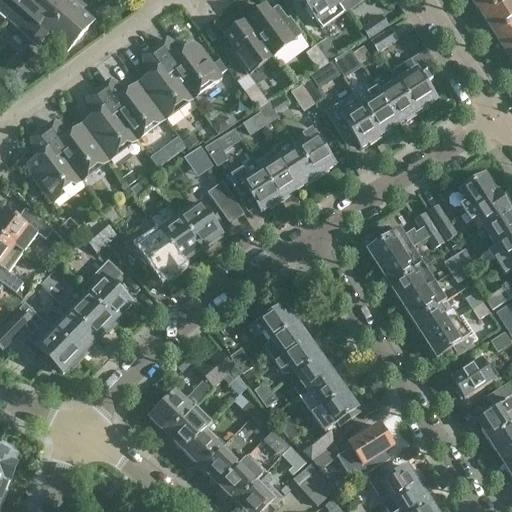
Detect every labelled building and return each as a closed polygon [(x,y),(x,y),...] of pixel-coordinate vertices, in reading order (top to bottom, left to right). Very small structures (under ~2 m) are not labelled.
[(0,0),(0,14),(23,35),(53,0),(0,0)] [(93,24),(66,0),(53,0),(23,35),(38,48),(47,37),(67,54),(93,24)] [(298,0),(322,32),(345,16),(339,8),(333,0),(298,0)] [(470,0),(482,18),(510,0),(470,0)] [(511,0),(510,0),(482,18),(495,38),(511,27),(511,0)] [(265,10),(245,25),(271,60),(295,43),(278,21),(275,24),(265,10)] [(388,29),(388,28),(381,17),(362,30),(369,42),(388,29)] [(271,60),(245,25),(226,40),(235,53),(232,55),(248,77),(271,60)] [(511,27),(495,38),(508,59),(511,56),(511,27)] [(397,43),(390,32),(371,44),(378,56),(397,43)] [(326,41),(315,49),(314,49),(327,67),(339,59),(326,41)] [(164,42),(155,49),(194,102),(223,81),(201,50),(193,45),(176,58),(164,42)] [(194,102),(155,49),(144,58),(155,73),(138,85),(166,123),(194,102)] [(327,67),(314,49),(306,56),(319,73),(327,67)] [(350,73),(371,60),(363,49),(343,63),(350,73)] [(406,78),(397,84),(416,114),(435,102),(412,67),(403,73),(406,78)] [(314,108),(326,100),(313,81),(307,85),(305,81),(299,85),(302,88),(314,108)] [(166,123),(138,85),(120,99),(109,83),(98,91),(137,144),(166,123)] [(416,114),(397,84),(386,91),(383,85),(375,91),(398,126),(416,114)] [(245,95),(257,113),(267,106),(268,105),(255,87),(245,95)] [(314,108),(302,88),(291,95),(304,115),(314,108)] [(137,144),(98,91),(88,99),(99,115),(81,127),(109,165),(137,144)] [(398,126),(375,91),(367,96),(371,102),(360,109),(379,138),(398,126)] [(267,106),(257,113),(259,116),(252,120),(259,131),(276,120),(267,106)] [(379,138),(360,109),(351,114),(347,108),(338,115),(361,150),(379,138)] [(250,137),(259,131),(252,120),(243,127),(250,137)] [(109,165),(81,127),(64,140),(53,125),(42,133),(80,186),(109,165)] [(306,144),(296,150),(315,179),(334,167),(311,132),(302,138),(306,144)] [(80,186),(42,133),(32,141),(43,156),(27,168),(29,177),(52,207),(80,186)] [(198,146),(192,138),(182,145),(183,147),(185,150),(188,153),(198,146)] [(217,170),(229,163),(216,143),(205,150),(217,170)] [(185,150),(183,147),(183,148),(179,147),(176,150),(176,153),(177,156),(181,157),(184,155),(185,150)] [(206,171),(206,172),(211,168),(199,150),(185,160),(189,165),(190,164),(198,176),(206,171)] [(283,150),(275,156),(298,191),(315,179),(296,150),(287,156),(283,150)] [(271,166),(261,173),(281,204),(292,197),(291,195),(298,191),(275,156),(267,161),(271,166)] [(270,211),(281,204),(261,173),(252,178),(249,173),(239,179),(262,214),(269,209),(270,211)] [(132,174),(122,181),(128,189),(138,182),(132,174)] [(460,208),(466,217),(497,196),(485,178),(461,194),(468,204),(460,208)] [(229,227),(244,217),(222,185),(207,195),(229,227)] [(497,196),(466,217),(470,224),(477,219),(484,230),(508,214),(497,196)] [(2,211),(5,213),(0,219),(0,239),(23,257),(38,237),(46,243),(53,233),(50,230),(35,219),(37,216),(29,209),(13,197),(2,211)] [(198,204),(190,209),(178,218),(203,254),(214,246),(212,243),(221,237),(217,229),(222,226),(211,210),(205,214),(198,204)] [(440,233),(450,226),(438,208),(427,214),(440,233)] [(511,220),(508,214),(484,230),(477,235),(483,244),(490,239),(495,247),(511,236),(511,220)] [(389,230),(386,229),(382,231),(382,230),(377,233),(378,234),(374,237),(373,240),(378,247),(368,252),(380,271),(412,251),(427,241),(437,234),(426,216),(416,222),(422,232),(416,236),(414,232),(404,238),(394,236),(393,236),(389,230)] [(178,218),(165,227),(158,232),(181,265),(190,259),(192,262),(203,254),(178,218)] [(107,248),(117,239),(100,220),(90,229),(107,248)] [(447,244),(457,237),(450,226),(440,233),(447,244)] [(107,248),(90,229),(80,238),(97,257),(107,248)] [(158,232),(146,241),(141,235),(125,247),(142,270),(145,268),(152,277),(157,273),(162,280),(168,275),(170,278),(183,268),(181,265),(158,232)] [(437,234),(427,241),(434,251),(444,244),(437,234)] [(511,236),(495,247),(502,257),(495,262),(499,269),(511,261),(511,236)] [(23,257),(0,239),(0,285),(3,288),(4,287),(16,297),(23,287),(8,276),(23,257)] [(391,288),(423,268),(412,251),(380,271),(391,288)] [(464,252),(455,258),(462,268),(471,263),(464,252)] [(455,258),(444,265),(450,276),(462,268),(455,258)] [(511,261),(499,269),(505,278),(511,273),(511,272),(511,261)] [(471,263),(462,268),(469,279),(475,287),(482,282),(477,275),(478,274),(471,263)] [(108,264),(81,292),(88,299),(116,326),(125,317),(123,315),(131,306),(124,300),(129,295),(115,282),(121,276),(108,264)] [(403,306),(434,286),(423,268),(391,288),(403,306)] [(462,268),(450,276),(457,287),(469,279),(462,268)] [(40,288),(41,288),(53,300),(64,289),(51,277),(40,288)] [(446,304),(439,294),(434,286),(403,306),(414,324),(439,308),(446,304)] [(31,298),(32,298),(44,310),(53,300),(41,288),(31,298)] [(492,313),(511,300),(511,299),(506,289),(485,302),(492,313)] [(471,312),(482,305),(475,295),(465,302),(471,312)] [(116,326),(88,299),(78,310),(74,306),(67,313),(97,342),(105,334),(106,336),(116,326)] [(479,323),(489,317),(490,316),(482,305),(471,312),(479,323)] [(284,308),(265,322),(262,318),(254,324),(257,328),(252,331),(258,339),(267,333),(279,350),(304,333),(291,314),(289,316),(284,308)] [(439,308),(414,324),(425,341),(456,322),(452,314),(445,318),(439,308)] [(21,312),(8,324),(0,332),(0,349),(3,352),(33,323),(21,312)] [(97,342),(67,313),(61,319),(65,323),(55,333),(84,360),(92,352),(90,350),(97,342)] [(468,340),(461,329),(456,322),(425,341),(437,360),(468,340)] [(84,360),(55,333),(46,325),(29,343),(44,357),(40,362),(53,375),(57,370),(64,377),(72,368),(74,370),(84,360)] [(304,333),(279,350),(281,352),(272,358),(282,373),(291,367),(297,376),(322,358),(315,348),(313,349),(304,336),(306,335),(304,333)] [(505,335),(490,344),(497,354),(511,345),(505,335)] [(236,368),(247,361),(241,352),(230,359),(236,368)] [(150,420),(168,437),(191,415),(196,410),(215,390),(223,382),(230,389),(240,380),(234,373),(235,371),(218,353),(198,372),(206,380),(185,403),(176,393),(169,400),(168,398),(159,407),(161,409),(150,420)] [(322,358),(297,376),(304,386),(296,392),(306,407),(315,400),(315,401),(340,383),(340,382),(337,384),(328,370),(330,368),(322,358)] [(183,359),(174,368),(183,376),(192,367),(183,359)] [(236,368),(242,377),(253,370),(247,361),(236,368)] [(465,403),(495,382),(482,362),(451,382),(457,391),(455,392),(461,402),(463,401),(465,403)] [(340,383),(315,401),(329,420),(320,426),(325,433),(339,423),(341,427),(359,415),(356,411),(352,404),(354,402),(340,383)] [(496,407),(511,395),(511,388),(509,383),(489,397),(496,407)] [(260,403),(271,395),(265,385),(254,393),(260,403)] [(260,403),(267,411),(278,403),(271,395),(260,403)] [(484,431),(481,432),(488,442),(511,427),(511,403),(511,402),(479,423),(484,431)] [(251,422),(258,414),(248,404),(241,412),(251,422)] [(185,454),(208,432),(212,427),(196,410),(191,415),(168,437),(185,454)] [(268,423),(260,416),(258,414),(251,422),(261,431),(268,423)] [(285,436),(295,429),(289,420),(278,427),(285,436)] [(350,448),(352,451),(338,459),(349,477),(363,468),(393,448),(380,427),(350,448)] [(511,427),(488,442),(495,453),(497,452),(501,459),(511,451),(511,427)] [(290,444),(301,437),(295,429),(285,436),(290,444)] [(208,432),(185,454),(202,471),(222,451),(226,447),(219,441),(218,442),(208,432)] [(319,473),(338,459),(340,457),(326,437),(305,454),(319,473)] [(283,458),(291,451),(281,440),(273,448),(283,458)] [(0,445),(0,479),(9,483),(12,484),(18,468),(15,467),(18,460),(9,457),(12,450),(0,445)] [(222,451),(202,471),(219,488),(239,468),(222,451)] [(511,451),(501,459),(506,466),(504,467),(510,477),(511,476),(511,451)] [(239,468),(219,488),(236,505),(256,485),(266,475),(258,467),(249,477),(239,468)] [(294,483),(317,509),(334,494),(312,468),(294,483)] [(401,468),(389,475),(388,474),(370,485),(379,499),(389,493),(395,503),(420,486),(414,475),(411,477),(407,469),(403,471),(401,468)] [(9,483),(0,479),(0,503),(4,505),(8,493),(5,492),(9,483)] [(256,485),(236,505),(243,511),(264,511),(274,502),(256,485)] [(387,511),(418,511),(430,505),(425,498),(427,497),(420,486),(395,503),(386,509),(387,511)] [(339,511),(337,509),(338,508),(332,501),(331,502),(336,509),(331,511),(339,511)]
